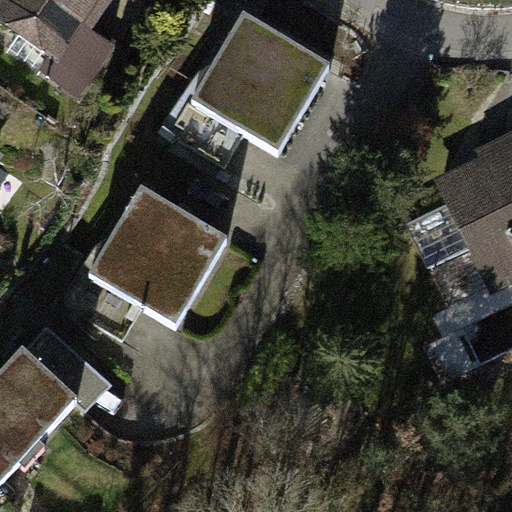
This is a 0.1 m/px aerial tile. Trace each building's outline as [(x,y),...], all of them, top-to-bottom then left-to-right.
[(82,99),(114,53),(87,35),(111,0),(0,0),(0,1),(0,14),(26,33),(13,51),(82,99)] [(334,72),(247,21),(177,140),(229,171),(248,139),(282,159),(334,72)] [(494,164),(445,187),(454,206),(410,228),(432,273),(477,251),(496,290),(511,282),(511,158),(496,167),(494,164)] [(231,245),(145,194),(74,313),(126,344),(145,312),(180,332),(231,245)] [(96,369),(51,329),(0,384),(0,490),(22,467),(29,474),(49,453),(42,446),(80,405),(71,395),(96,369)]
